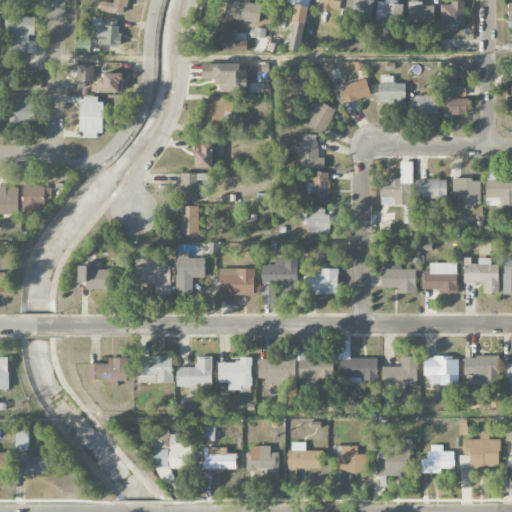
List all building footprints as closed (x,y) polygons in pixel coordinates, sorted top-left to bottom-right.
[(103,10),(125,14),(127,0),(113,0),(113,3),(104,2),(103,10)] [(259,23),(263,5),(232,0),(228,0),(226,17),(259,23)] [(298,51),(310,0),(300,0),(300,4),(297,3),(286,48),(298,51)] [(322,0),(320,9),(339,13),(341,0),(322,0)] [(345,0),(345,10),(362,11),(361,22),(371,23),(372,0),(345,0)] [(376,19),(383,19),(383,26),(401,27),(402,2),(377,0),(376,19)] [(457,31),(457,24),(464,25),(465,1),(450,0),(450,4),(440,4),(440,31),(457,31)] [(434,5),(423,5),(423,2),(407,2),(408,22),(434,22),(434,5)] [(35,16),(10,16),(9,53),(36,53),(37,38),(34,38),(35,16)] [(105,18),(93,17),(92,35),(98,36),(98,44),(120,44),(121,26),(105,25),(105,18)] [(216,51),(247,52),(248,41),(234,41),(234,26),(217,25),(216,51)] [(94,64),(76,64),(76,81),(94,81),(94,64)] [(201,66),(201,79),(217,79),(217,92),(247,92),(246,65),(201,66)] [(456,86),(456,71),(444,71),(443,114),(466,115),(467,87),(456,86)] [(121,73),(97,73),(96,85),(90,85),(90,92),(121,92),(121,73)] [(379,103),(405,104),(405,83),(393,83),(393,76),(380,76),(379,103)] [(338,88),(343,104),(371,95),(365,78),(338,88)] [(438,96),(410,95),(410,112),(438,113),(438,96)] [(23,96),(11,97),(12,121),(32,120),(32,102),(23,102),(23,96)] [(103,97),(80,96),(79,136),(102,136),(103,97)] [(220,131),(223,112),(231,113),(234,100),(209,97),(205,128),(220,131)] [(315,110),(308,126),(324,134),(336,109),(314,99),(310,108),(315,110)] [(317,142),(300,141),(299,168),(326,169),(327,158),(317,157),(317,142)] [(212,168),(213,144),(193,143),(193,168),(212,168)] [(412,162),(401,162),(401,181),(381,180),(380,204),(411,205),(412,162)] [(486,206),(511,205),(511,177),(497,178),(497,169),(485,169),(486,206)] [(330,173),(311,172),(311,183),(308,183),(307,203),(330,203),(330,173)] [(198,173),(180,173),(180,201),(198,201),(198,173)] [(481,179),(452,178),(452,195),(464,196),(463,207),(480,207),(481,179)] [(446,179),(415,179),(416,198),(429,198),(430,205),(447,205),(446,179)] [(22,211),(45,212),(46,198),(49,198),(49,186),(23,186),(22,211)] [(0,213),(18,214),(18,188),(5,188),(4,196),(0,195),(0,213)] [(198,206),(180,206),(180,235),(198,235),(198,206)] [(329,233),(328,207),(307,208),(307,234),(329,233)] [(189,259),(188,252),(176,252),(177,294),(192,294),(192,277),(205,277),(204,259),(189,259)] [(511,256),(503,256),(503,294),(511,294),(511,256)] [(158,258),(135,259),(135,285),(154,284),(154,295),(171,294),(170,265),(158,266),(158,258)] [(296,258),(274,258),(274,265),(261,265),(261,283),(283,283),(283,292),(296,293),(296,258)] [(498,264),(491,265),(491,258),(478,258),(478,263),(471,264),(471,258),(463,258),(464,283),(482,283),(482,293),(499,293),(498,264)] [(416,293),(416,269),(401,269),(401,264),(382,263),(382,288),(397,288),(397,293),(416,293)] [(84,290),(109,289),(109,269),(88,270),(88,266),(76,266),(77,282),(84,282),(84,290)] [(254,269),(218,268),(218,294),(254,295),(254,269)] [(338,269),(320,268),(320,275),(304,275),(304,294),(338,294),(338,269)] [(458,292),(458,272),(422,272),(422,289),(438,289),(438,293),(458,292)] [(262,285),(262,304),(276,304),(275,285),(262,285)] [(299,378),(306,378),(306,383),(332,383),(332,359),(309,359),(309,352),(299,352),(299,378)] [(172,383),(173,357),(138,356),(138,382),(172,383)] [(381,367),(382,386),(418,386),(417,356),(401,357),(401,366),(381,367)] [(499,356),(463,356),(464,374),(472,374),(472,385),(499,384),(499,356)] [(0,389),(8,389),(8,357),(0,357),(0,389)] [(212,358),(196,357),(196,368),(177,367),(176,386),(212,387),(212,358)] [(228,382),(227,390),(250,391),(251,357),(238,357),(237,363),(218,362),(217,382),(228,382)] [(458,358),(424,357),(424,376),(429,376),(429,384),(458,385),(458,358)] [(108,364),(87,363),(87,380),(127,381),(128,358),(108,358),(108,364)] [(257,378),(265,378),(265,385),(295,384),(294,358),(257,359),(257,378)] [(340,377),(362,377),(362,382),(377,383),(377,358),(340,358),(340,377)] [(511,382),(503,383),(504,396),(511,395),(511,382)] [(503,439),(511,440),(511,459),(511,465),(511,419),(508,418),(503,439)] [(15,450),(28,450),(28,425),(15,424),(15,450)] [(190,443),(178,443),(178,434),(170,434),(170,430),(153,430),(153,448),(155,448),(155,479),(172,479),(173,467),(190,468),(190,443)] [(500,439),(489,439),(489,434),(480,434),(480,439),(463,440),(463,455),(459,455),(459,468),(500,467),(500,439)] [(377,474),(410,475),(410,439),(398,439),(397,447),(378,446),(377,474)] [(321,468),(321,451),(305,451),(305,443),(291,443),(291,468),(321,468)] [(270,453),(270,445),(247,446),(248,470),(265,469),(266,476),(279,475),(278,453),(270,453)] [(357,445),(333,446),(334,471),(367,470),(367,454),(358,454),(357,445)] [(443,445),(429,445),(429,459),(421,459),(420,473),(441,473),(441,468),(454,468),(454,452),(443,451),(443,445)] [(227,448),(204,448),(203,470),(236,471),(236,453),(227,453),(227,448)] [(49,455),(21,456),(22,475),(50,474),(49,455)]
